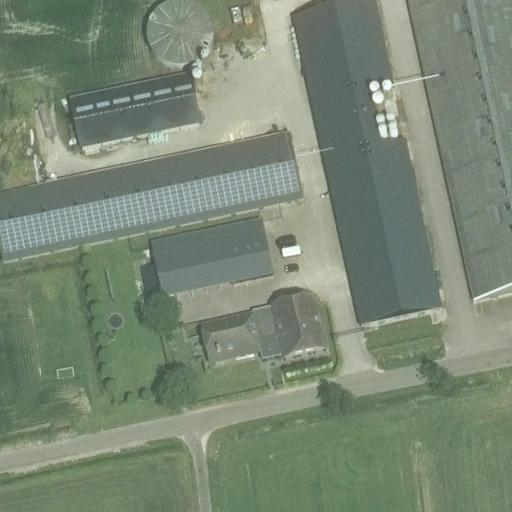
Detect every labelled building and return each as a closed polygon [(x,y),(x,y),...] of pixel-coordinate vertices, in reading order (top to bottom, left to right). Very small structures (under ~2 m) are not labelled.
[(511,0),(408,0),(475,304),(511,295),(511,0)] [(184,4),(175,4),(170,6),(164,8),(161,11),(158,13),(155,16),(152,19),(150,23),(148,27),(147,30),(147,39),(148,45),(148,47),(150,50),(151,54),(153,56),(157,61),(162,65),(166,67),(169,68),(172,69),(176,69),(179,70),(183,70),(186,69),(190,68),(195,66),(199,64),(203,61),(205,57),(209,49),(211,45),(212,39),(212,33),(211,30),(210,25),(208,21),(205,17),(202,13),(200,11),(195,8),(192,6),(187,4),(184,4)] [(294,22),(361,329),(441,312),(405,144),(379,150),(368,98),(394,92),(375,4),(294,22)] [(192,76),(74,100),(84,149),(202,124),(192,76)] [(288,134),(0,194),(0,247),(4,265),(303,202),(288,134)] [(305,170),(314,170),(314,152),(304,152),(305,170)] [(274,279),(261,222),(151,244),(164,303),(274,279)] [(268,310),(260,312),(268,347),(261,349),(261,353),(264,362),(279,359),(280,362),(328,351),(323,332),(321,333),(313,300),(268,310)] [(268,347),(260,312),(253,314),(253,316),(203,327),(211,364),(261,353),(261,349),(268,347)]
